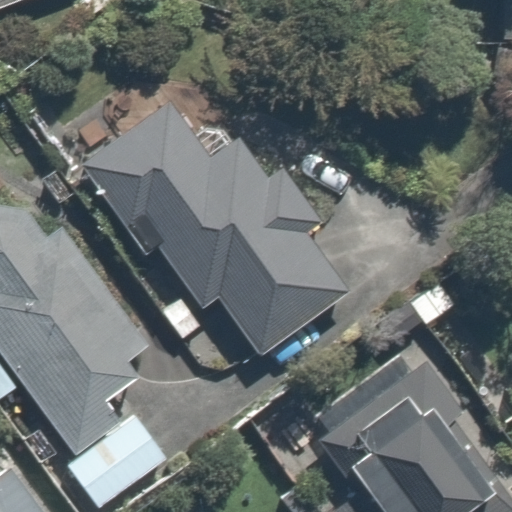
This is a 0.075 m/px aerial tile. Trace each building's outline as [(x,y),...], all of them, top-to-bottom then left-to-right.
[(511,0),(486,0),(492,48),(511,45),(511,0)] [(177,94),(73,172),(171,301),(182,293),(203,320),(214,312),(254,365),(397,257),(323,159),(286,186),(251,140),(226,159),(177,94)] [(0,353),(65,436),(34,461),(74,511),(115,511),(227,423),(77,234),(63,245),(61,240),(58,235),(55,230),(51,226),(47,221),(43,218),(38,215),(33,213),(27,211),(22,210),(16,209),(10,209),(5,210),(0,210),(0,353)] [(289,511),(511,511),(511,482),(427,374),(417,382),(408,371),(339,426),(305,384),(253,425),(298,482),(278,498),(289,511)] [(0,511),(43,511),(0,445),(0,511)]
